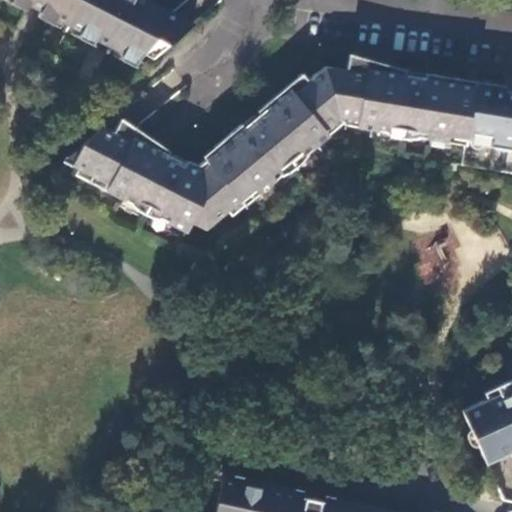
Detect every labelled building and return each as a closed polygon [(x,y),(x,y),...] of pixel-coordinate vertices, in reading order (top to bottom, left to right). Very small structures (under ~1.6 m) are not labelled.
[(72,25),(84,0),(12,0),(29,8),(31,4),(43,10),(41,14),(70,29),(72,25)] [(84,0),(72,25),(111,45),(108,49),(137,64),(150,40),(174,19),(137,0),(136,0),(133,5),(126,1),(123,0),(84,0)] [(168,49),(193,28),(174,19),(150,40),(168,49)] [(376,70),(350,65),(348,73),(334,71),(326,78),(321,73),(308,84),(303,77),(281,96),(286,101),(259,123),(254,117),(242,128),(231,137),(216,149),(219,153),(206,163),(199,169),(189,164),(188,165),(176,159),(174,163),(141,147),(143,141),(118,128),(114,136),(104,130),(62,165),(123,195),(122,198),(176,225),(178,222),(191,228),(195,221),(213,229),(270,181),(272,184),(319,144),(316,142),(343,119),(375,125),(375,127),(435,138),(436,135),(468,140),(476,89),(462,86),(462,84),(443,81),(444,79),(426,76),(426,78),(412,75),(411,82),(377,76),(376,70)] [(505,90),(477,85),(476,89),(468,140),(510,148),(509,151),(511,151),(511,95),(505,95),(505,90)] [(229,135),(231,137),(242,128),(240,126),(229,135)] [(466,420),(490,473),(511,462),(511,390),(501,396),(504,402),(466,420)] [(214,490),(216,481),(218,475),(208,473),(204,475),(202,478),(202,482),(203,484),(204,485),(206,486),(206,488),(214,490)] [(355,511),(223,482),(221,492),(217,511),(216,511),(355,511)]
